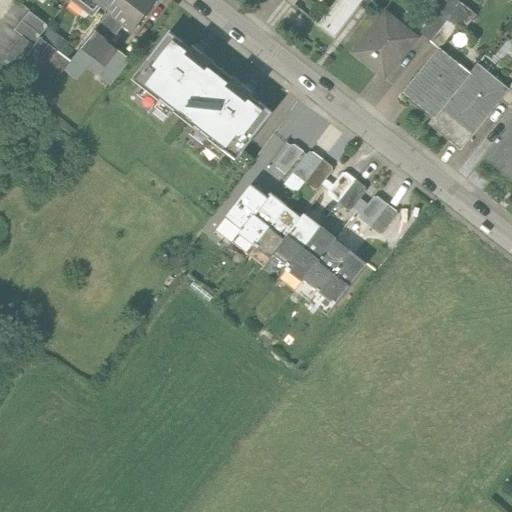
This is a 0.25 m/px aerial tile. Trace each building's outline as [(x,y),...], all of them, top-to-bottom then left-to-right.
[(98,5),(107,12),(116,0),(70,0),(90,15),(98,5)] [(157,0),(116,0),(107,12),(123,25),(132,32),(157,0)] [(364,0),(336,0),(318,25),(335,38),(364,0)] [(475,13),(458,0),(435,0),(429,9),(435,14),(444,21),(429,39),(438,46),(440,48),(459,25),(464,28),(475,13)] [(385,9),(351,51),(384,77),(418,35),(385,9)] [(46,24),(28,11),(14,30),(21,36),(31,43),(45,26),(46,24)] [(109,42),(123,25),(107,12),(69,60),(61,70),(74,80),(86,66),(110,85),(130,59),(109,42)] [(435,14),(420,32),(429,39),(444,21),(435,14)] [(43,94),(61,70),(69,60),(57,50),(64,41),(45,26),(31,43),(13,66),(11,69),(43,94)] [(132,82),(184,122),(225,69),(172,29),(132,82)] [(31,43),(21,36),(4,59),(13,66),(31,43)] [(403,90),(434,115),(469,71),(440,48),(438,46),(403,90)] [(477,61),(469,71),(434,115),(428,122),(460,148),(500,98),(509,87),(477,61)] [(277,109),(225,69),(184,122),(237,162),(277,109)] [(500,98),(510,106),(511,103),(511,83),(509,87),(500,98)] [(511,181),(511,123),(484,159),(511,181)] [(274,165),(286,174),(304,151),(292,142),(274,165)] [(160,151),(154,144),(144,151),(150,159),(160,151)] [(313,152),(308,153),(292,173),(305,183),(314,190),(319,190),(333,172),(331,167),(313,152)] [(296,194),(305,183),(292,173),(284,184),(296,194)] [(328,191),(328,196),(347,210),(352,210),(366,192),(365,187),(346,173),(341,174),(328,191)] [(226,218),(243,231),(268,199),(252,186),(226,218)] [(241,234),(256,246),(287,207),(271,195),(268,199),(243,231),(241,234)] [(359,215),(360,219),(379,234),(384,233),(397,215),(396,210),(378,196),(373,197),(359,215)] [(272,258),(275,255),(303,219),(287,207),(256,246),(272,258)] [(306,215),(303,219),(275,255),(290,267),(321,227),(306,215)] [(302,282),(305,279),(335,240),(336,239),(321,227),(290,267),(287,270),(302,282)] [(351,253),(335,240),(305,279),(321,292),(351,253)] [(366,264),(351,253),(321,292),(336,303),(366,264)]
